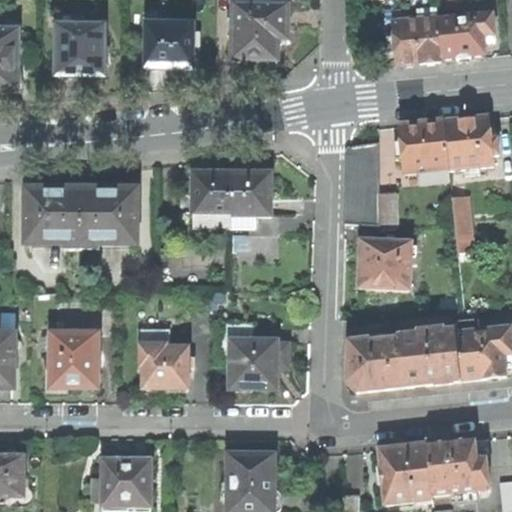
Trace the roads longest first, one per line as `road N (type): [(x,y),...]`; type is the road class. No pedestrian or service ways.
road 1 (tertiary): [(335,102),(159,135),(0,148)]
road 2 (residential): [(329,424),(0,423)]
road 3 (residential): [(329,424),(335,102)]
road 4 (residential): [(329,424),(511,405)]
road 5 (tertiary): [(511,84),(335,102)]
